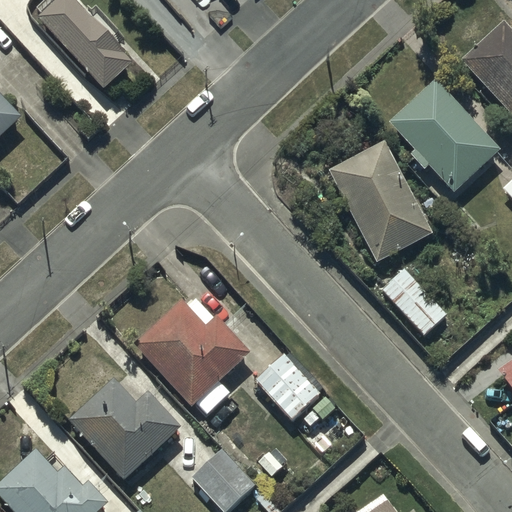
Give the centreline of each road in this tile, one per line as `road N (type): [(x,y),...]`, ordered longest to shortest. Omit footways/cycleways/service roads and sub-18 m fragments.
road 1 (residential): [(178,157),(498,511)]
road 2 (residential): [(0,321),(178,157)]
road 3 (residential): [(178,157),(351,0)]
